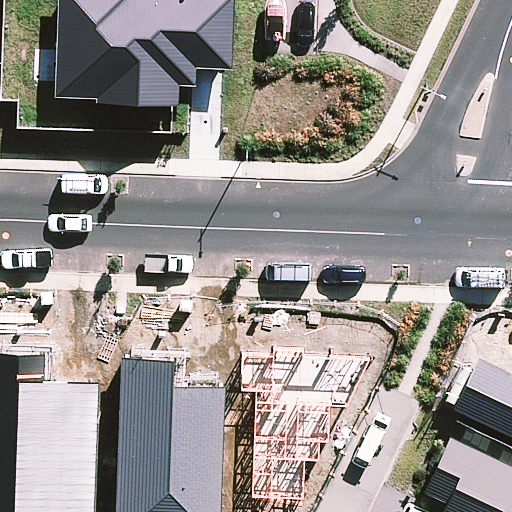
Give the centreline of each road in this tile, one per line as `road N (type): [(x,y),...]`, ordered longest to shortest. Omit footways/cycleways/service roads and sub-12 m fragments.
road 1 (residential): [(0,222),(456,239)]
road 2 (residential): [(511,26),(460,178),(456,239)]
road 3 (residential): [(403,393),(345,511)]
